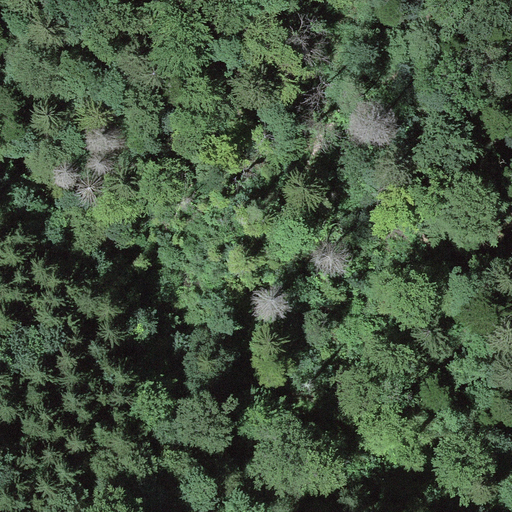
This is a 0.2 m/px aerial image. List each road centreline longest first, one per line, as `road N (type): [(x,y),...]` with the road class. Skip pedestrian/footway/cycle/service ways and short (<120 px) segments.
road 1 (track): [(511,494),(326,384),(189,339),(0,151)]
road 2 (track): [(0,258),(67,286),(125,335),(189,339)]
